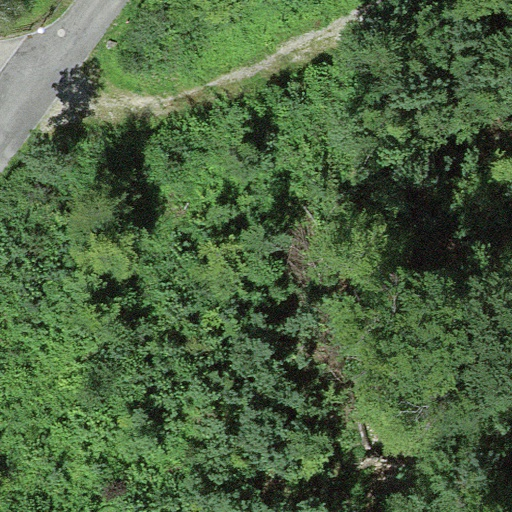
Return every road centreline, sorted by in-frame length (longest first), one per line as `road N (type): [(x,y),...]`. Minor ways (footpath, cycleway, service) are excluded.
road 1 (track): [(392,0),(195,97),(35,85)]
road 2 (residential): [(0,74),(35,85),(102,0)]
